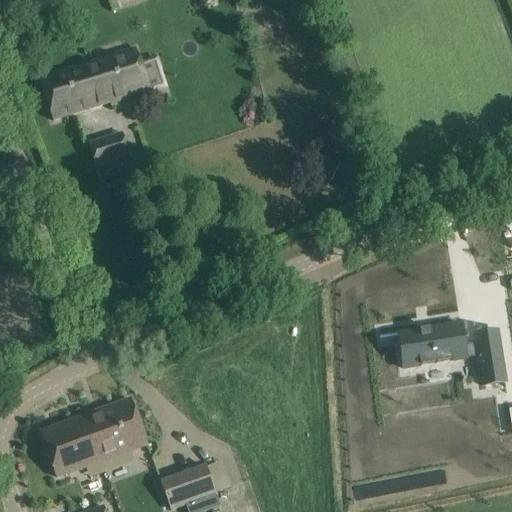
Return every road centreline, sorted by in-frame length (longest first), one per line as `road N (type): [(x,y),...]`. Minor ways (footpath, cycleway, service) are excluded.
road 1 (unclassified): [(115,357),(511,178)]
road 2 (unclassified): [(115,357),(0,84)]
road 3 (unclassified): [(14,511),(9,441),(17,410),(115,357)]
